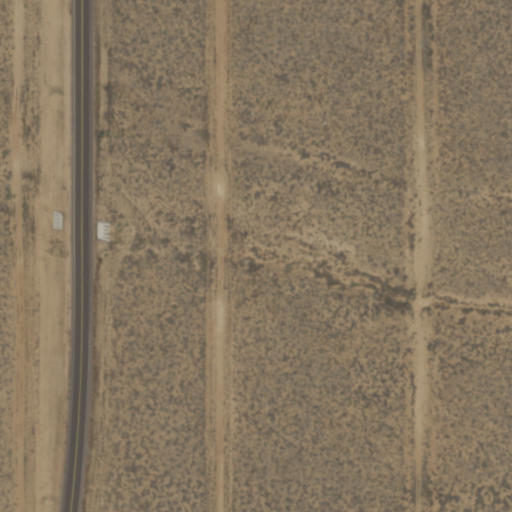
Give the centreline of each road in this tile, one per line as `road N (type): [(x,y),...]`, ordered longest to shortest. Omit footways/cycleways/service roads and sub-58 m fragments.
road 1 (tertiary): [(82,0),(79,511)]
road 2 (track): [(429,511),(431,0)]
road 3 (track): [(218,511),(218,0)]
